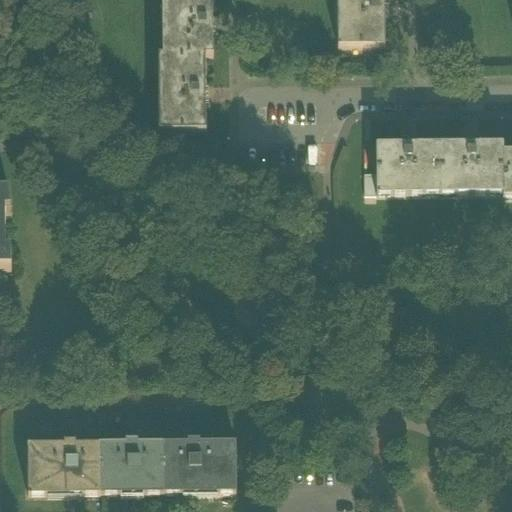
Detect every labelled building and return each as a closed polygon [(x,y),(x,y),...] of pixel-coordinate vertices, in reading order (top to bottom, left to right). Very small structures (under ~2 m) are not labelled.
[(163,0),(164,59),(205,58),(214,58),(213,0),(163,0)] [(385,52),(384,0),(337,0),(338,53),(385,52)] [(206,135),(205,58),(164,59),(159,59),(159,135),(206,135)] [(376,201),(438,200),(438,149),(376,149),(376,201)] [(438,200),(503,200),(503,157),(503,149),(438,149),(438,200)] [(511,157),(503,157),(503,200),(503,204),(511,204),(511,157)] [(0,275),(10,275),(10,256),(5,256),(4,218),(10,218),(10,198),(0,198),(0,275)] [(267,453),(278,453),(277,439),(267,439),(267,453)] [(185,448),(162,448),(162,499),(236,498),(235,447),(198,448),(198,444),(185,444),(185,448)] [(26,499),(101,499),(100,449),(75,449),(75,445),(61,445),(62,449),(25,449),(26,499)] [(124,448),(100,449),(101,499),(162,499),(162,448),(137,448),(137,445),(124,445),(124,448)]
